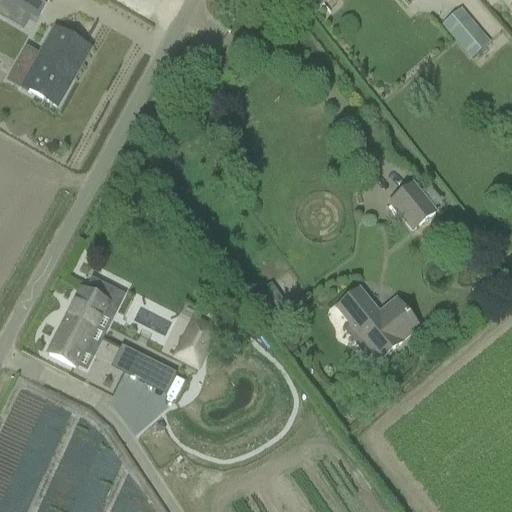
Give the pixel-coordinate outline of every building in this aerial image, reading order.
[(0,0),(37,22),(49,0),(0,0)] [(399,0),(406,9),(416,0),(399,0)] [(489,45),(460,10),(439,25),(469,61),(489,45)] [(414,26),(410,21),(404,26),(407,31),(411,28),(417,35),(426,29),(420,21),(414,26)] [(25,51),(6,83),(28,96),(29,94),(38,99),(55,109),(70,83),(65,80),(83,48),(66,38),(53,31),(37,58),(25,51)] [(436,59),(446,52),(433,34),(423,41),(436,59)] [(436,215),(411,186),(386,205),(411,236),(436,215)] [(436,222),(428,228),(436,238),(444,232),(436,222)] [(270,285),(257,295),(273,317),(287,307),(270,285)] [(335,311),(348,326),(379,365),(402,346),(401,345),(416,333),(407,320),(394,305),(378,318),(358,292),(335,311)] [(48,357),(73,370),(106,306),(81,293),(48,357)] [(192,320),(171,361),(196,373),(216,332),(192,320)] [(225,336),(216,343),(222,350),(231,343),(225,336)] [(120,350),(110,370),(125,378),(135,358),(120,350)]
